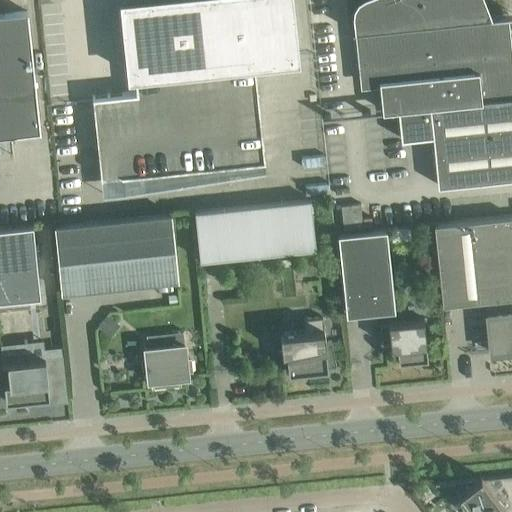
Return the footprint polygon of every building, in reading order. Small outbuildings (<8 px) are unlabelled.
[(121,0),(130,73),(134,73),(136,90),(256,78),(254,60),(296,56),(289,0),(121,0)] [(379,80),(382,108),(382,109),(429,104),(511,94),(511,77),(509,48),(511,48),(508,13),(487,15),(481,0),(360,0),(360,1),(356,6),(356,13),(357,28),(351,29),(351,30),(357,29),(362,82),(379,80)] [(0,133),(15,132),(39,129),(27,10),(0,12),(0,133)] [(264,159),(256,78),(136,90),(92,95),(100,176),(264,159)] [(511,94),(429,104),(438,184),(511,176),(511,94)] [(199,258),(315,246),(310,198),(194,210),(199,258)] [(178,278),(171,213),(54,225),(61,289),(178,278)] [(511,296),(511,214),(433,222),(442,304),(486,299),(511,296)] [(33,223),(0,226),(0,299),(40,295),(33,223)] [(410,225),(391,227),(393,239),(411,237),(410,225)] [(337,232),(346,312),(394,307),(386,227),(337,232)] [(511,348),(511,296),(486,299),(491,351),(511,348)] [(305,330),(284,332),(280,333),(282,350),(279,350),(279,352),(286,350),(287,354),(286,354),(288,372),(328,367),(327,365),(333,364),(333,365),(336,364),(331,340),(325,341),(322,316),(304,318),(305,330)] [(423,317),(379,322),(381,341),(390,341),(391,346),(397,345),(398,360),(427,357),(423,317)] [(184,342),(144,346),(148,379),(152,378),(153,385),(179,383),(178,375),(188,374),(187,369),(191,369),(190,358),(186,358),(184,342)] [(1,361),(1,362),(0,362),(0,383),(3,384),(5,401),(49,396),(45,356),(1,361)] [(511,511),(511,473),(482,477),(480,474),(458,491),(459,493),(460,492),(475,511),(511,511)]
